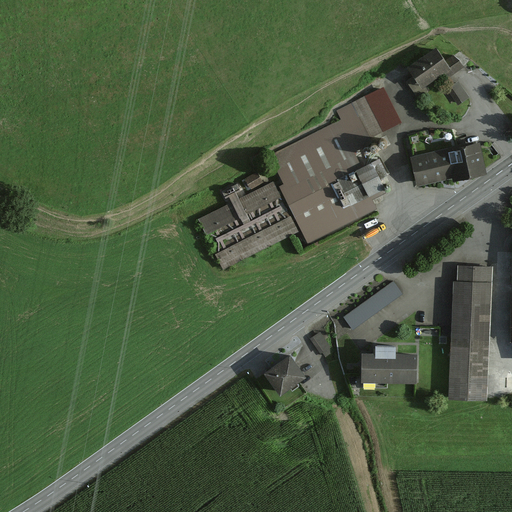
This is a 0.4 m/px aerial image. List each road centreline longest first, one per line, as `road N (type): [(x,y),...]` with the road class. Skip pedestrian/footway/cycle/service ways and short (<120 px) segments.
road 1 (secondary): [(23,511),(511,164)]
road 2 (track): [(481,185),(497,225),(501,369),(511,370)]
